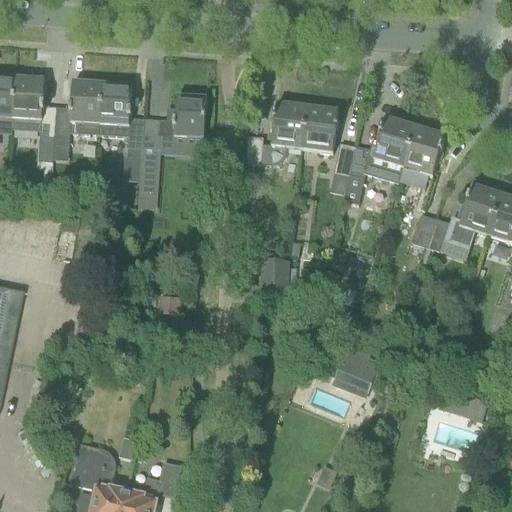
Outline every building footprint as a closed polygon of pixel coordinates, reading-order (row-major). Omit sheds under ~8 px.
[(0,133),(11,134),(11,124),(14,86),(1,85),(2,82),(0,82),(0,133)] [(11,124),(11,134),(39,136),(38,141),(54,142),(56,112),(43,111),(44,110),(42,109),(44,85),(27,84),(27,87),(14,86),(11,124)] [(54,142),(53,151),(68,152),(69,143),(69,138),(98,140),(99,130),(101,92),(89,91),(89,88),(72,87),(70,111),(69,111),(69,113),(56,112),(54,142)] [(99,130),(98,140),(126,142),(125,153),(141,154),(143,124),(129,123),(129,122),(130,122),(131,115),(130,115),(131,91),(114,90),(114,93),(101,92),(99,130)] [(141,154),(138,199),(152,200),(155,155),(173,156),(174,142),(186,143),(203,144),(204,138),(204,132),(206,104),(176,102),(175,114),(166,113),(166,125),(143,124),(141,154)] [(274,125),(270,151),(269,151),(268,151),(267,152),(266,153),(266,158),(269,158),(268,171),(277,170),(280,167),(283,164),(285,160),(287,153),(301,155),(306,115),(294,113),(295,111),(276,108),(274,119),(273,119),(272,125),(274,125)] [(318,116),(306,115),(301,155),(332,159),(335,133),(337,133),(338,127),(336,127),(337,116),(318,113),(318,116)] [(348,181),(342,207),(357,210),(363,184),(364,180),(398,190),(403,174),(415,135),(403,131),(403,128),(385,123),(382,133),(380,133),(378,139),(380,139),(376,150),(371,149),(369,155),(354,152),(348,181)] [(415,135),(403,174),(432,182),(439,158),(441,158),(443,152),(441,151),(444,141),(426,135),(425,138),(415,135)] [(247,141),(245,171),(261,172),(263,142),(247,141)] [(348,181),(354,152),(339,148),(333,178),(348,181)] [(467,207),(461,225),(456,224),(448,250),(467,256),(473,236),(488,241),(501,203),(490,199),(491,196),(472,190),(469,201),(467,200),(465,206),(467,207)] [(511,206),(511,207),(501,203),(488,241),(511,249),(511,206)] [(426,254),(435,225),(420,220),(411,249),(426,254)] [(449,230),(435,225),(426,254),(441,259),(449,230)] [(280,246),(278,261),(286,262),(288,247),(280,246)] [(261,266),(261,283),(260,302),(286,303),(288,267),(261,266)] [(300,273),(299,286),(312,287),(313,274),(300,273)] [(325,275),(320,291),(334,295),(339,279),(325,275)] [(0,401),(21,299),(0,295),(0,401)] [(143,333),(141,361),(156,362),(158,334),(143,333)] [(345,355),(341,354),(331,382),(368,396),(370,388),(390,396),(393,388),(385,385),(390,371),(367,362),(368,359),(347,351),(345,355)] [(484,430),(490,409),(444,390),(436,387),(433,395),(442,397),(437,415),(484,430)] [(104,455),(90,452),(80,450),(71,490),(95,495),(91,511),(122,511),(126,497),(109,493),(114,469),(114,466),(112,462),(110,459),(104,455)] [(142,501),(126,497),(122,511),(154,511),(158,498),(173,501),(179,472),(164,469),(160,486),(146,483),(142,501)]
